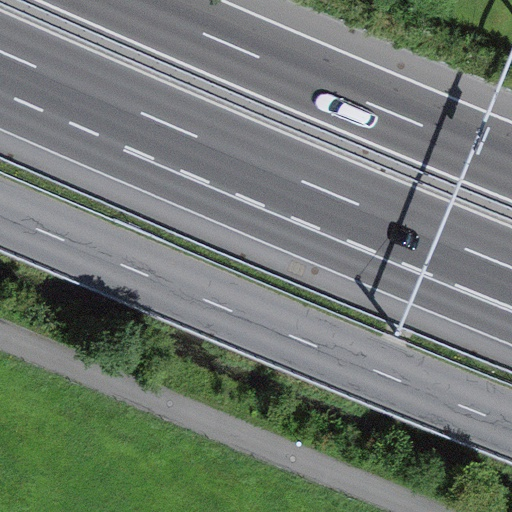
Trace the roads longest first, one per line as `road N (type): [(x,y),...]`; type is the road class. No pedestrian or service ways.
road 1 (motorway): [(0,51),(511,268)]
road 2 (unclassified): [(0,213),(511,426)]
road 3 (motorway): [(511,162),(127,0)]
